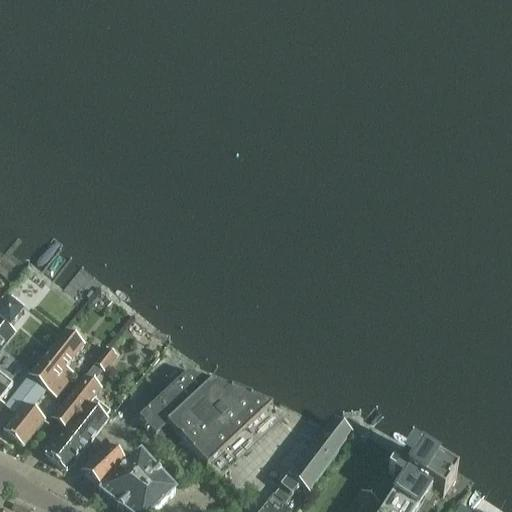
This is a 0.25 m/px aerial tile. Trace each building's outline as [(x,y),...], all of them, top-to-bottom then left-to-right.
[(0,352),(14,335),(10,331),(22,316),(7,304),(0,312),(0,403),(12,388),(0,378),(0,352)] [(65,334),(29,379),(5,410),(16,419),(3,435),(23,450),(44,423),(31,412),(46,393),(55,401),(74,377),(66,371),(84,348),(65,334)] [(94,367),(104,375),(116,360),(107,352),(94,367)] [(231,394),(188,377),(139,422),(170,454),(180,445),(192,457),(192,456),(206,471),(272,410),(251,402),(251,401),(231,393),(231,394)] [(51,422),(66,433),(45,459),(66,475),(107,423),(88,408),(101,392),(85,379),(51,422)] [(328,430),(271,501),(283,509),(298,488),(309,496),(351,437),(334,423),(329,430),(328,430)] [(93,465),(80,477),(95,489),(98,491),(111,479),(116,475),(123,468),(114,458),(111,455),(108,452),(95,464),(93,465)] [(384,511),(420,511),(432,494),(442,501),(456,480),(420,457),(420,458),(411,452),(393,480),(402,485),(384,511)] [(111,479),(98,491),(102,494),(99,497),(115,510),(117,511),(157,511),(175,496),(140,459),(118,479),(111,479)] [(364,494),(352,511),(376,511),(381,505),(364,494)] [(287,511),(283,509),(271,501),(262,511),(287,511)]
